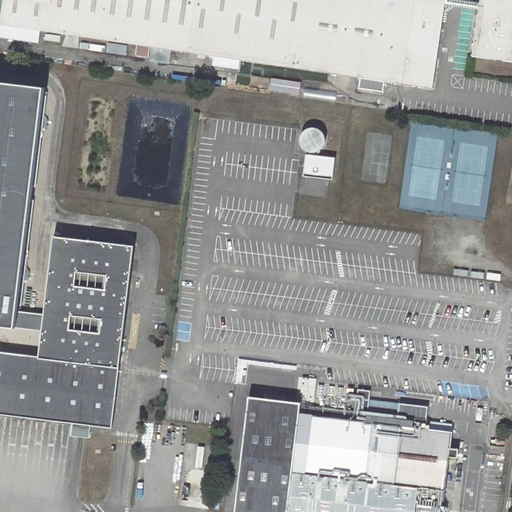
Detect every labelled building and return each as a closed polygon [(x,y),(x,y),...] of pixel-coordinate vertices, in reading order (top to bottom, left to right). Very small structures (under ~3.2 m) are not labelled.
[(3,0),(0,24),(152,46),(150,61),(169,63),(172,49),(360,77),(359,88),(384,92),(385,81),(433,88),(445,0),(3,0)] [(511,0),(480,0),(472,55),(511,61),(511,0)] [(45,88),(0,82),(0,415),(73,424),(90,426),(112,429),(119,366),(116,365),(118,353),(121,353),(134,246),(54,237),(44,315),(18,311),(45,88)] [(306,150),(309,151),(309,153),(306,153),(303,175),(332,179),(335,157),(314,154),(315,152),(319,150),(322,147),(325,143),(325,139),(325,135),(323,132),(319,129),(315,127),(311,127),(307,129),(303,132),(301,137),(301,142),(302,145),(304,147),(306,150)] [(301,403),(248,397),(234,511),(440,511),(447,456),(457,458),(459,443),(449,441),(451,431),(441,430),(442,423),(426,421),(426,419),(397,415),(398,403),(368,399),(370,390),(357,388),(354,411),(313,406),(300,405),(301,403)] [(313,406),(314,400),(301,398),(301,403),(300,405),(313,406)] [(90,426),(73,424),(71,436),(89,438),(90,426)] [(182,496),(181,506),(207,508),(208,498),(182,496)]
